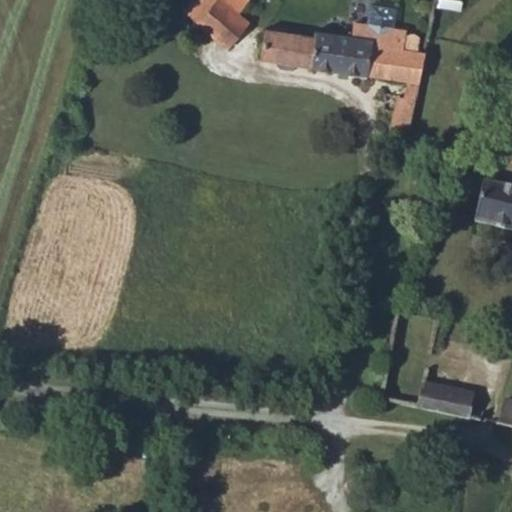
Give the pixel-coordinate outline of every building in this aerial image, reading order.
[(192,0),(184,10),(228,47),(248,22),(238,13),(248,1),(246,0),(192,0)] [(407,134),(409,125),(415,99),(423,51),(417,50),(419,37),(415,34),(411,33),(408,35),(405,35),(406,31),(382,27),(353,23),(351,37),(316,32),(315,37),(266,29),(261,59),(408,80),(404,101),(397,100),(390,131),(407,134)] [(430,209),(435,187),(413,181),(407,203),(430,209)] [(511,189),(485,184),(479,207),(475,223),(511,230),(511,189)] [(417,409),(469,419),(474,393),(423,382),(417,409)] [(498,425),(511,427),(511,401),(503,399),(498,425)] [(406,494),(411,476),(363,463),(360,481),(406,494)]
